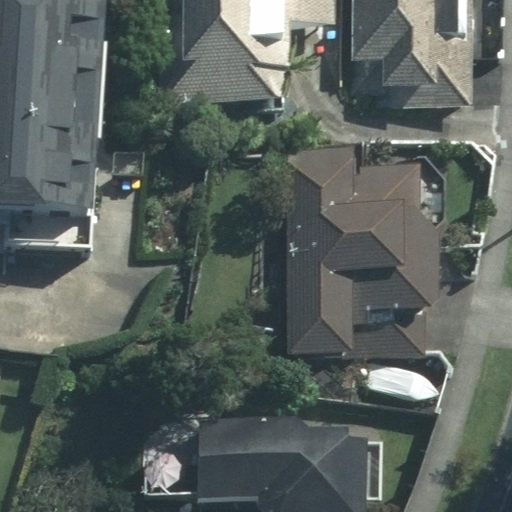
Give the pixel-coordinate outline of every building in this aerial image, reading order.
[(208,126),(289,127),(290,51),(333,52),(334,0),(182,0),(180,111),(208,126)] [(473,0),(353,0),(352,86),(389,87),(388,119),(471,120),(473,0)] [(0,253),(90,259),(106,10),(0,3),(0,253)] [(352,177),(287,179),(293,381),(427,377),(427,342),(444,341),(441,246),(420,246),(419,193),(352,195),(352,177)] [(380,511),(381,445),(206,443),(204,511),(380,511)]
